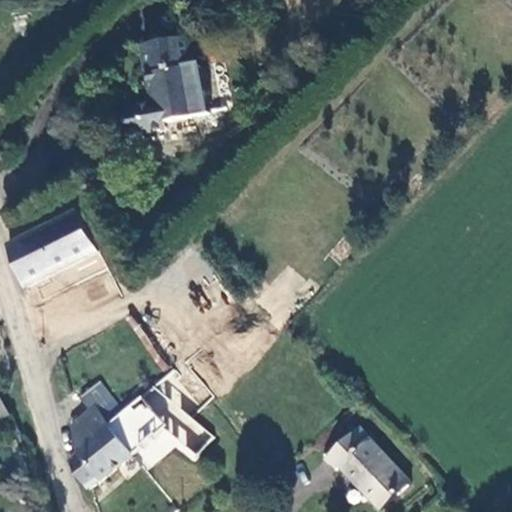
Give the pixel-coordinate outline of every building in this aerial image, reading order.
[(189,36),(143,46),(154,104),(143,106),(143,108),(127,112),(131,137),(148,134),(149,136),(169,132),(167,126),(211,117),(201,68),(196,68),(189,36)] [(28,287),(100,253),(79,212),(10,246),(28,287)] [(91,489),(135,454),(112,425),(108,419),(122,406),(103,381),(83,399),(92,410),(72,426),(77,451),(79,453),(72,460),(91,489)] [(145,397),(112,425),(135,454),(169,426),(145,397)] [(0,421),(10,416),(0,400),(0,421)] [(411,482),(361,428),(327,459),(337,470),(341,466),(381,509),(411,482)]
